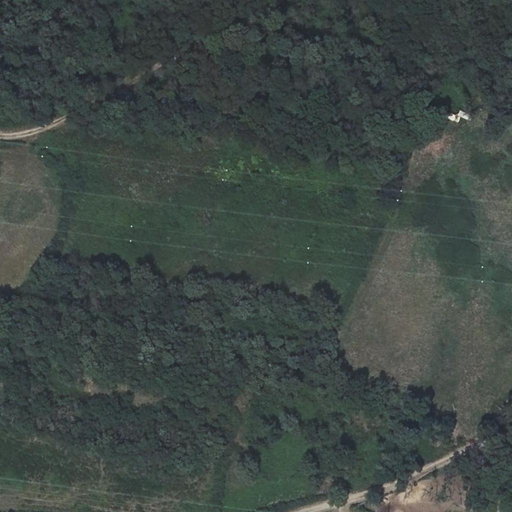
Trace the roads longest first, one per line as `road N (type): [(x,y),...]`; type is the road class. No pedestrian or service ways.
road 1 (track): [(286,0),(50,123),(0,140)]
road 2 (track): [(511,441),(309,511)]
